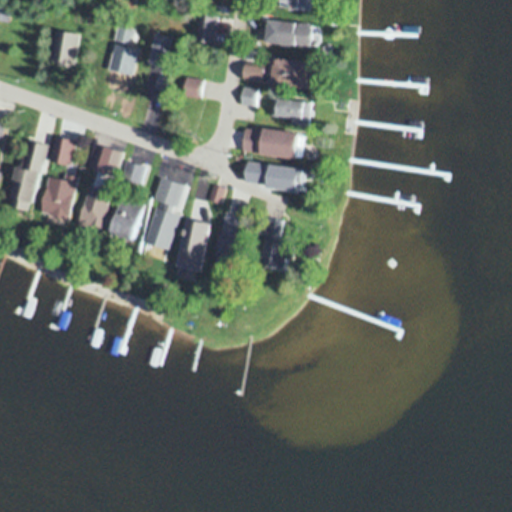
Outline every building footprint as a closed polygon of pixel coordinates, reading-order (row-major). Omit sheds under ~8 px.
[(0,0),(0,18),(12,20),(13,1),(0,0)] [(214,16),(201,13),(196,34),(210,37),(214,16)] [(272,43),(319,47),(322,23),(274,19),(272,43)] [(79,63),(82,32),(57,30),(54,60),(79,63)] [(314,87),(314,60),(278,60),(278,87),(314,87)] [(244,80),(271,81),(272,63),(246,61),(244,80)] [(187,92),(204,94),(206,79),(189,77),(187,92)] [(261,88),(244,86),(242,104),(259,106),(261,88)] [(313,101),(275,98),(273,120),(311,124),(313,101)] [(12,206),(32,211),(57,116),(37,110),(12,206)] [(0,141),(1,142),(8,123),(0,120),(0,141)] [(306,160),(309,134),(249,127),(246,153),(306,160)] [(73,154),(78,138),(59,132),(54,148),(73,154)] [(102,172),(114,175),(121,149),(109,146),(102,172)] [(295,189),(299,164),(268,159),(264,184),(295,189)] [(142,186),(149,165),(131,160),(125,180),(142,186)] [(158,198),(180,205),(192,166),(171,160),(169,169),(178,171),(176,178),(165,175),(158,198)] [(246,175),(260,175),(260,164),(246,164),(246,175)] [(51,175),(43,213),(71,219),(80,176),(66,173),(65,178),(51,175)] [(217,220),(215,220),(226,185),(216,182),(210,200),(199,196),(193,215),(197,217),(185,255),(204,261),(217,220)] [(102,230),(113,190),(97,185),(95,193),(89,191),(80,224),(102,230)] [(147,203),(122,197),(113,233),(138,240),(147,203)] [(182,213),(158,206),(147,242),(172,249),(182,213)] [(292,265),(292,223),(264,223),(264,265),(292,265)]
